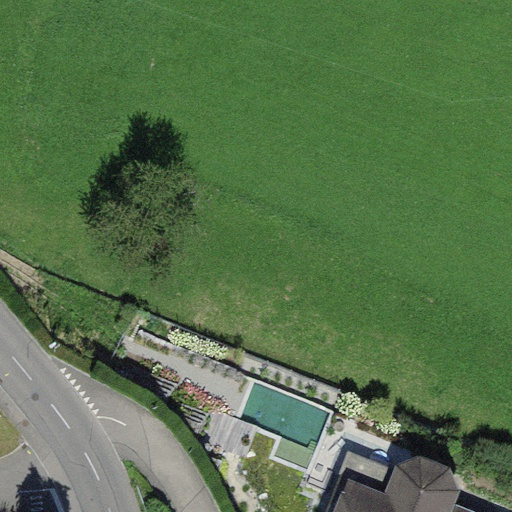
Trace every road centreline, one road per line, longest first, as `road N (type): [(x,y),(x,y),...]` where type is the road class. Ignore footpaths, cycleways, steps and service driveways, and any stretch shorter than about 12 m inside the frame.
road 1 (residential): [(80,437),(107,428),(151,437),(197,511)]
road 2 (residential): [(80,437),(0,337)]
